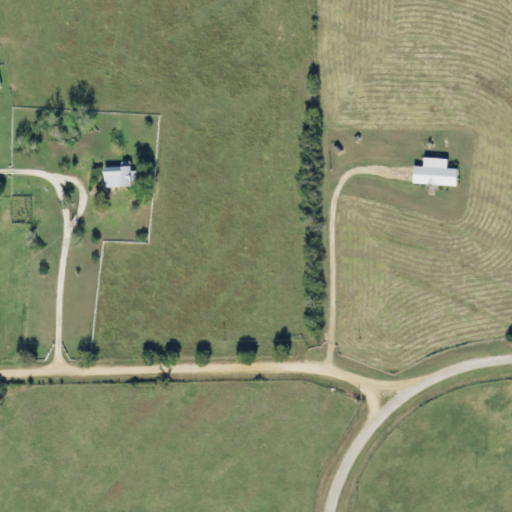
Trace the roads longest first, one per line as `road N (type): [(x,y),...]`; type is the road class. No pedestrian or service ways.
road 1 (residential): [(402,396),(315,366),(0,367)]
road 2 (residential): [(337,511),(402,396),(469,360),(511,359)]
